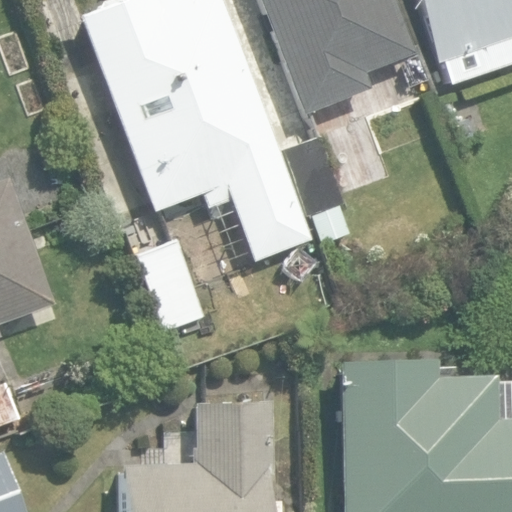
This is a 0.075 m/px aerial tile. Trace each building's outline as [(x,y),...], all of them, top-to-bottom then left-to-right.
[(225,213),(244,264),(302,242),(276,171),(211,0),(105,0),(69,14),(143,215),(194,196),(199,211),(205,209),(209,219),(225,213)] [(251,0),(296,115),(362,89),(357,74),(406,55),(384,0),(251,0)] [(469,51),(477,74),(511,62),(503,39),(511,36),(511,0),(406,0),(429,64),(469,51)] [(317,140),(276,155),(303,229),(344,214),(317,140)] [(0,321),(45,305),(0,178),(0,321)] [(168,241),(129,254),(156,329),(194,316),(168,241)] [(332,364),(334,511),(511,511),(511,385),(482,386),(482,378),(425,379),(424,362),(332,364)] [(0,423),(11,419),(0,391),(0,423)] [(110,467),(111,511),(271,511),(271,501),(261,501),(257,403),(183,406),(185,449),(181,449),(182,465),(110,467)] [(17,511),(0,464),(0,511),(17,511)]
